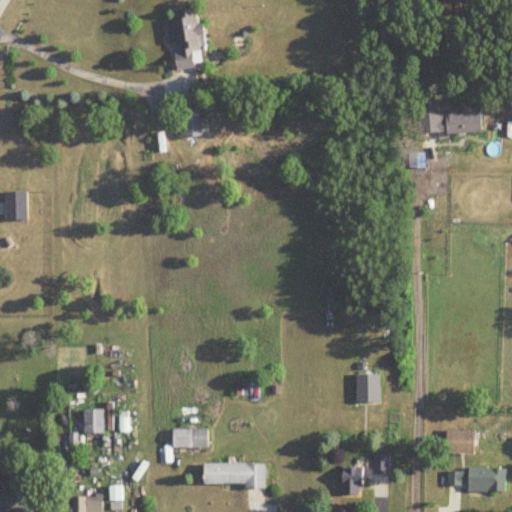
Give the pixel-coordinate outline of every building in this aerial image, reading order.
[(204,31),(201,31),(199,11),(170,15),(173,46),(178,45),(180,70),(208,67),(204,31)] [(420,96),(423,136),(484,132),(483,112),(442,115),(441,94),(420,96)] [(205,138),(202,108),(184,110),(187,140),(205,138)] [(30,193),(7,193),(7,221),(30,221),(30,193)] [(382,405),(382,375),(359,375),(359,405),(382,405)] [(106,435),(106,411),(86,411),(86,435),(106,435)] [(175,449),(210,449),(210,431),(175,431),(175,449)] [(477,432),(449,432),(449,456),(477,456),(477,432)] [(374,476),(390,476),(390,458),(374,458),(374,476)] [(267,487),(268,465),(207,465),(207,487),(267,487)] [(344,496),(364,496),(364,469),(344,469),(344,496)] [(509,470),(470,469),(470,473),(449,472),(448,491),(508,493),(509,470)] [(35,511),(36,492),(0,491),(0,511),(35,511)] [(75,511),(105,511),(105,497),(76,497),(75,511)]
